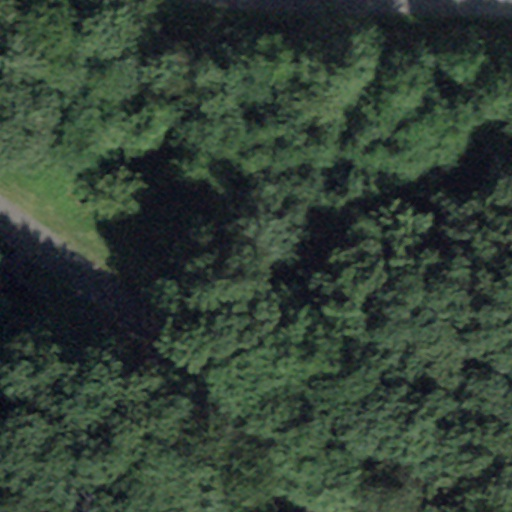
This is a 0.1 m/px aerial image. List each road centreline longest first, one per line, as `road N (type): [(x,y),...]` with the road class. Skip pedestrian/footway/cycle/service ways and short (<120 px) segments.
road 1 (unclassified): [(312,511),(170,336),(0,201)]
road 2 (unclassified): [(511,7),(333,0)]
